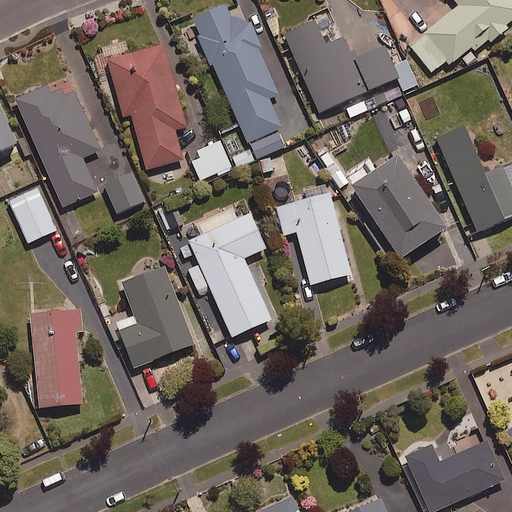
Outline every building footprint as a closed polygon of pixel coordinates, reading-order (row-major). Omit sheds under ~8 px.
[(511,0),(450,0),(459,9),(411,50),(432,75),(445,64),(450,69),(471,52),(477,59),(511,28),(511,0)] [(270,102),(281,98),(261,51),(264,49),(252,23),(245,26),(237,6),(198,23),(204,38),(200,40),(213,69),(216,68),(250,147),(283,132),(270,102)] [(325,52),(314,27),(285,40),(320,118),(398,84),(384,52),(353,66),(343,44),(325,52)] [(110,64),(132,58),(128,41),(92,51),(98,72),(111,68),(110,64)] [(110,64),(111,68),(126,121),(134,119),(149,173),(185,163),(177,133),(189,130),(166,48),(132,58),(110,64)] [(56,105),(49,89),(18,103),(65,210),(99,195),(85,162),(103,153),(78,95),(56,105)] [(0,161),(21,152),(0,106),(0,161)] [(283,132),(250,147),(251,151),(257,163),(291,148),(283,132)] [(511,220),(511,170),(485,182),(464,132),(438,143),(477,236),(511,220)] [(223,145),(200,153),(203,161),(195,163),(201,182),(232,172),(223,145)] [(257,163),(251,151),(233,159),(239,171),(257,163)] [(286,172),(285,160),(263,162),(264,174),(286,172)] [(445,238),(398,165),(351,196),(398,268),(445,238)] [(134,178),(106,191),(117,217),(146,204),(134,178)] [(292,204),(288,186),(258,193),(262,211),(292,204)] [(59,234),(39,190),(11,203),(30,246),(59,234)] [(354,279),(332,197),(279,211),(286,238),(300,235),(314,289),(354,279)] [(269,253),(254,217),(192,245),(235,342),(274,324),(247,263),(269,253)] [(196,349),(167,271),(125,287),(137,319),(120,326),(137,372),(196,349)] [(84,335),(82,315),(34,319),(42,412),(84,408),(78,335),(84,335)] [(504,479),(487,440),(439,461),(431,443),(405,455),(430,511),(504,479)] [(511,511),(511,491),(486,504),(489,511),(511,511)] [(298,511),(291,495),(253,511),(298,511)] [(387,511),(380,496),(343,511),(387,511)]
